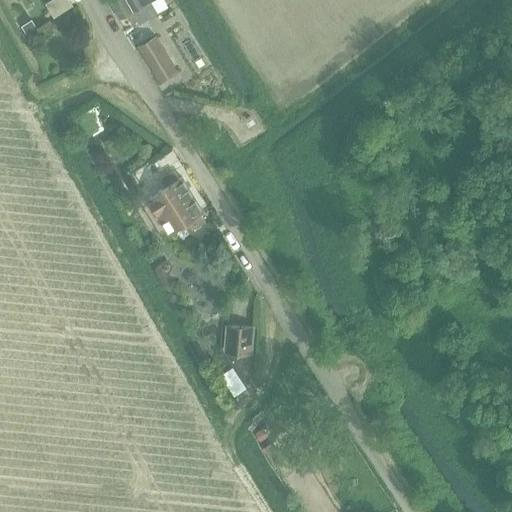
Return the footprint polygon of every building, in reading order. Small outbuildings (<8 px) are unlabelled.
[(54,16),(72,5),(69,0),(49,0),(46,2),(54,16)] [(150,0),(111,0),(112,0),(121,16),(127,13),(134,25),(157,11),(150,0)] [(32,19),(21,26),(27,35),(37,28),(32,19)] [(156,36),(139,47),(160,81),(177,70),(156,36)] [(100,147),(102,146),(110,141),(92,109),(82,115),(100,147)] [(203,211),(182,177),(179,179),(174,171),(163,178),(167,186),(149,197),(170,231),(188,220),(193,228),(205,220),(200,213),(203,211)] [(251,353),(253,328),(228,326),(226,351),(251,353)] [(263,429),(255,434),(260,441),(268,436),(263,429)]
